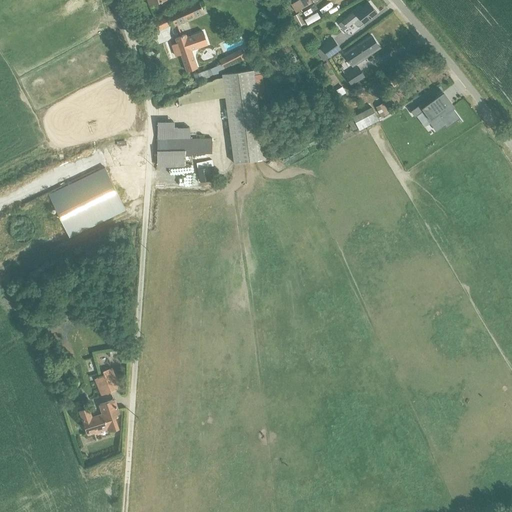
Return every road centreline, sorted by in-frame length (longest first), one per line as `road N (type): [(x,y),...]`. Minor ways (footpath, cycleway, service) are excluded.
road 1 (unclassified): [(124,0),(155,95),(131,432)]
road 2 (unclassified): [(395,0),(511,146)]
